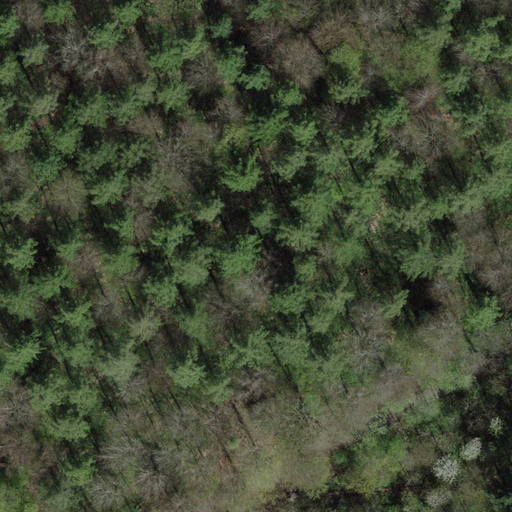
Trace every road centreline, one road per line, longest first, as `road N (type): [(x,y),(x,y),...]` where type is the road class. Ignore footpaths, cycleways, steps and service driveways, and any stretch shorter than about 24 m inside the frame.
road 1 (track): [(200,511),(511,353)]
road 2 (motorway): [(0,144),(134,0)]
